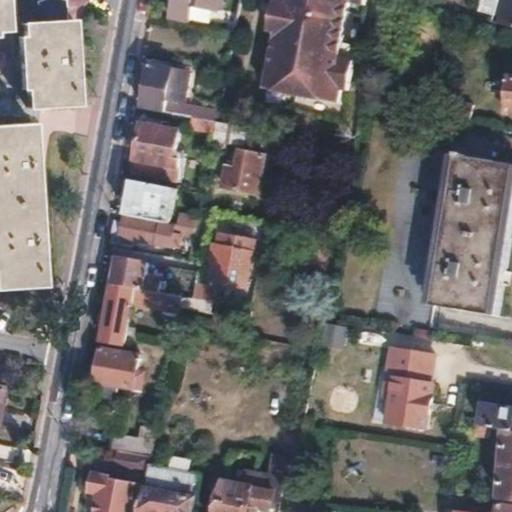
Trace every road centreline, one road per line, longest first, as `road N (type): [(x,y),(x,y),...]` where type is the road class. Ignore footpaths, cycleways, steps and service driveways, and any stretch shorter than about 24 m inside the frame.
road 1 (residential): [(131,6),(69,351)]
road 2 (residential): [(69,351),(42,511)]
